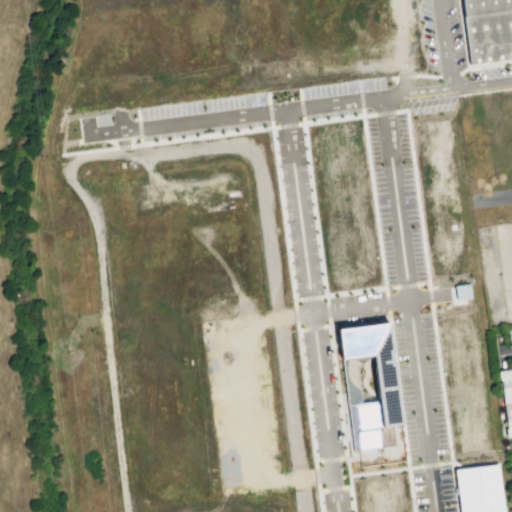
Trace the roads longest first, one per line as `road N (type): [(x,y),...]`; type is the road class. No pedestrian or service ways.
road 1 (track): [(126,511),(96,226),(65,167),(80,157),(232,142),(248,147),(259,168),(304,511)]
road 2 (track): [(294,314),(233,326),(252,484),(330,475)]
road 3 (residential): [(380,97),(86,134)]
road 4 (residential): [(444,294),(294,314)]
road 5 (track): [(120,129),(122,146),(143,154),(161,183),(226,175)]
